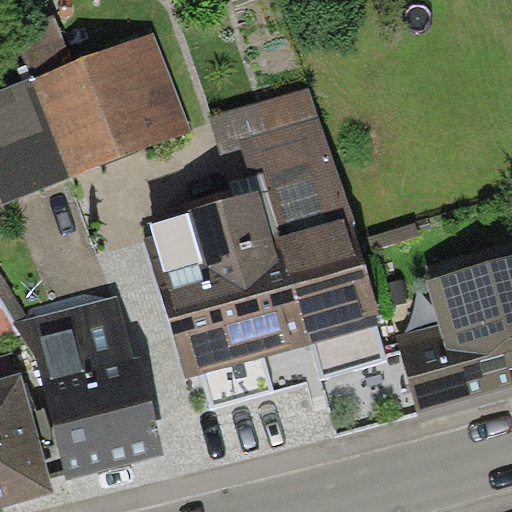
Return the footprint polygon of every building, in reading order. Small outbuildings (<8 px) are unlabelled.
[(149,4),(0,69),(0,154),(15,187),(195,108),(149,4)] [(278,169),(148,214),(200,366),(412,293),(375,186),(293,214),(278,169)] [(511,208),(440,231),(473,336),(416,353),(433,409),(511,384),(511,208)] [(39,336),(79,472),(179,443),(140,307),(39,336)] [(24,367),(0,375),(0,509),(65,488),(24,367)]
